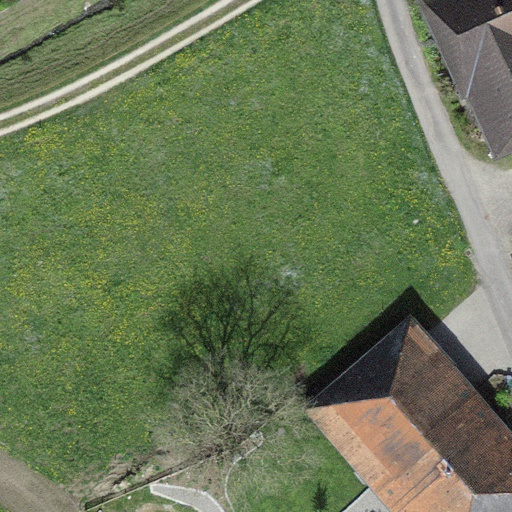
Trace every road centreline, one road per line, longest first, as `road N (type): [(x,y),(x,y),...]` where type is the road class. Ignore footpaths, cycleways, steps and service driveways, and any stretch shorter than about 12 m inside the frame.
road 1 (residential): [(395,0),(511,309)]
road 2 (track): [(239,0),(76,96),(0,124)]
